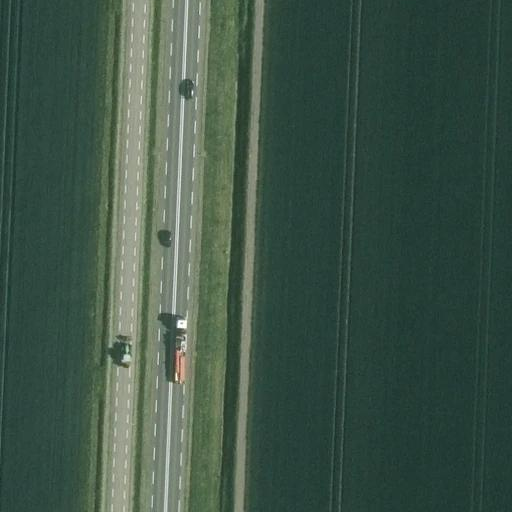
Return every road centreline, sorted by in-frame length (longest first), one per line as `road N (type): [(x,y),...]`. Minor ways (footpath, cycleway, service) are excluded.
road 1 (unclassified): [(116,511),(138,0)]
road 2 (primary): [(164,511),(186,0)]
